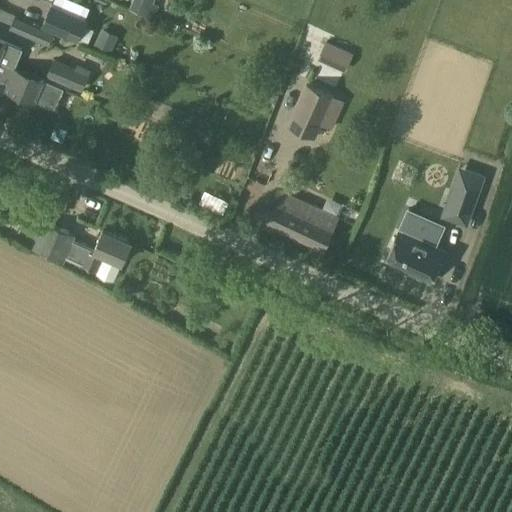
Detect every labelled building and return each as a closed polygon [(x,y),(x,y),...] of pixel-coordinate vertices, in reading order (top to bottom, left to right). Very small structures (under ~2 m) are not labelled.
[(133,0),(131,6),(149,15),(155,0),(133,0)] [(86,19),(52,5),(44,24),(77,39),(86,19)] [(33,25),(29,36),(45,43),(50,32),(33,25)] [(100,28),(97,45),(115,49),(119,32),(100,28)] [(0,60),(16,67),(16,66),(15,66),(23,49),(0,39),(0,60)] [(320,58),(348,70),(356,51),(328,39),(320,58)] [(40,73),(64,84),(72,67),(47,56),(40,73)] [(0,60),(0,80),(1,81),(2,78),(9,82),(6,90),(35,103),(46,80),(16,66),(16,67),(0,60)] [(332,97),(306,85),(288,125),(314,137),(332,97)] [(179,141),(174,151),(191,159),(196,148),(179,141)] [(470,224),(488,173),(461,163),(442,214),(470,224)] [(277,190),(264,220),(323,247),(337,217),(277,190)] [(402,228),(434,242),(437,243),(446,223),(407,206),(398,226),(402,228)] [(44,220),(33,247),(64,260),(75,234),(44,220)] [(81,263),(97,270),(103,254),(122,262),(131,241),(103,228),(94,248),(89,245),(81,263)] [(366,267),(424,293),(438,263),(380,237),(366,267)]
